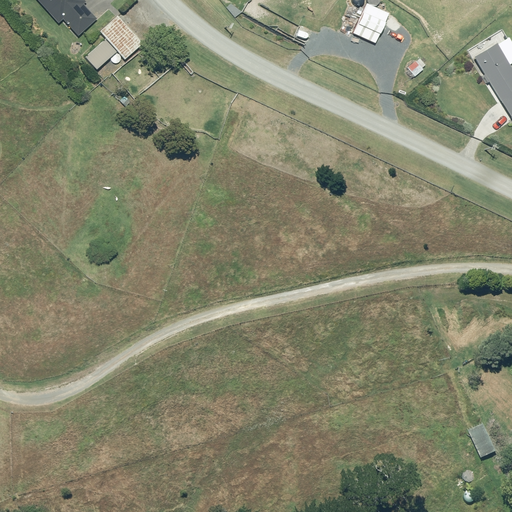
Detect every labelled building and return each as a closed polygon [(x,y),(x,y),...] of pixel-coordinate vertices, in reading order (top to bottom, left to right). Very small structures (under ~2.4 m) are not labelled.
[(37,0),(57,22),(59,20),(76,39),(98,20),(84,4),(86,3),(83,0),(37,0)] [(387,15),(364,6),(351,36),(373,45),(387,15)] [(84,57),(96,71),(115,53),(122,61),(141,44),(115,16),(97,33),(103,40),(84,57)] [(511,72),(492,43),(469,58),(511,121),(511,72)] [(482,426),(467,432),(480,462),(495,455),(482,426)]
